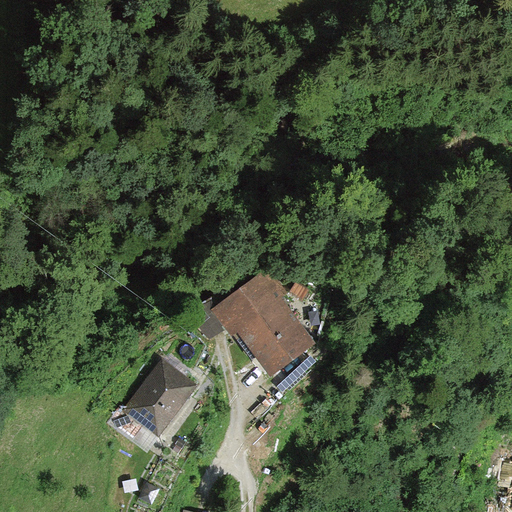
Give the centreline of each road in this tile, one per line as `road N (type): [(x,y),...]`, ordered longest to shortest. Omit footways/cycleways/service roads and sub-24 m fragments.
road 1 (track): [(433,511),(457,449),(511,351)]
road 2 (track): [(215,347),(239,511)]
